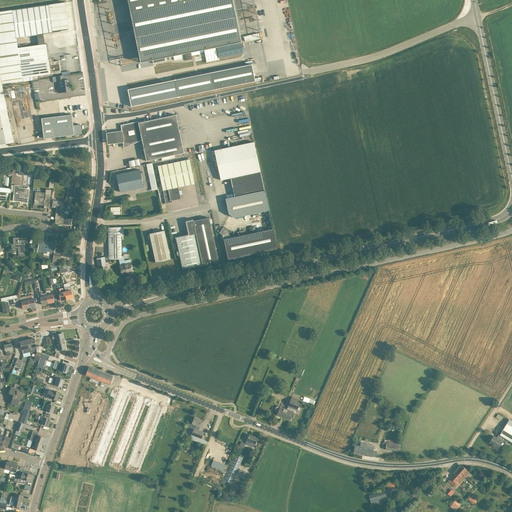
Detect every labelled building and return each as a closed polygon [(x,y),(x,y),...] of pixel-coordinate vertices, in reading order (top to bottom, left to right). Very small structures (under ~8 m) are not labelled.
[(128,0),(141,62),(242,42),(233,0),(128,0)] [(244,53),(241,43),(217,48),(219,58),(244,53)] [(18,48),(20,63),(49,59),(47,44),(18,48)] [(49,59),(20,63),(23,81),(33,80),(32,76),(51,74),(49,59)] [(51,74),(61,73),(59,61),(52,62),(51,59),(49,59),(51,74)] [(175,80),(178,97),(256,81),(252,64),(175,80)] [(123,90),(128,89),(148,85),(144,66),(119,71),(120,76),(117,76),(120,88),(120,89),(121,89),(121,90),(122,90),(123,90)] [(0,144),(14,142),(2,84),(0,73),(0,144)] [(53,82),(57,81),(59,93),(71,91),(70,87),(69,87),(68,80),(64,80),(63,75),(53,77),(52,77),(53,82)] [(69,136),(80,135),(81,134),(82,133),(81,124),(73,125),(72,114),(41,118),(44,138),(69,135),(69,136)] [(170,116),(141,122),(138,121),(121,125),(124,148),(142,140),(145,154),(147,161),(178,154),(184,153),(176,115),(170,116)] [(106,135),(108,147),(124,145),(123,133),(106,135)] [(256,150),(254,141),(214,150),(216,159),(256,150)] [(221,180),(231,178),(235,196),(265,190),(256,150),(216,159),(221,180)] [(131,166),(141,164),(140,158),(130,160),(131,166)] [(179,187),(194,184),(189,159),(158,166),(163,190),(166,204),(173,202),(172,201),(181,199),(179,187)] [(146,164),(152,190),(157,189),(152,163),(146,164)] [(120,192),(144,187),(140,170),(116,175),(120,192)] [(0,199),(6,200),(6,201),(7,196),(8,196),(8,193),(7,193),(7,192),(10,193),(11,188),(0,187),(0,199)] [(14,194),(14,196),(13,201),(14,201),(24,202),(24,203),(28,204),(29,188),(25,188),(25,192),(18,191),(17,194),(14,194)] [(235,218),(268,210),(270,210),(265,190),(235,196),(226,198),(229,214),(235,218)] [(36,191),(35,199),(34,204),(41,205),(41,204),(44,205),(44,208),(49,208),(50,195),(46,194),(46,192),(36,191)] [(56,219),(56,220),(55,223),(63,224),(65,213),(61,212),(62,205),(57,205),(58,200),(53,200),(52,207),(56,208),(55,217),(57,217),(57,219),(56,219)] [(65,213),(63,224),(71,225),(72,219),(73,219),(74,207),(69,206),(68,213),(65,213)] [(186,221),(189,235),(176,238),(183,269),(202,265),(203,266),(219,262),(209,217),(194,221),(193,219),(186,221)] [(108,228),(109,259),(119,259),(122,259),(122,256),(121,227),(108,228)] [(273,229),(272,229),(231,238),(228,235),(230,232),(223,227),(219,233),(223,235),(221,238),(224,240),(228,259),(233,258),(235,259),(235,258),(241,257),(242,257),(243,256),(278,249),(274,234),(273,229)] [(164,230),(150,233),(156,263),(171,260),(164,230)] [(11,244),(12,248),(18,248),(19,257),(25,256),(24,245),(28,244),(27,239),(21,240),(21,241),(18,241),(18,240),(18,238),(13,238),(14,244),(11,244)] [(40,239),(38,252),(47,253),(47,251),(54,252),(54,253),(56,242),(56,243),(49,241),(49,242),(40,240),(40,239)] [(61,256),(56,255),(53,254),(52,263),(60,264),(60,263),(61,256)] [(102,267),(103,269),(107,268),(104,256),(97,258),(99,267),(102,267)] [(132,272),(130,263),(120,266),(122,274),(132,272)] [(25,285),(33,283),(32,276),(24,278),(25,285)] [(65,291),(67,299),(73,298),(71,286),(70,286),(69,283),(64,284),(65,291)] [(67,299),(65,291),(62,292),(61,288),(58,289),(61,300),(67,299)] [(55,302),(54,297),(52,290),(49,291),(50,294),(47,295),(48,303),(55,302)] [(48,303),(47,295),(46,293),(43,294),(42,292),(39,293),(42,305),(48,303)] [(17,298),(18,294),(1,298),(2,303),(4,313),(7,312),(7,313),(8,312),(10,312),(9,305),(19,303),(18,301),(17,298)] [(20,294),(18,294),(17,298),(18,301),(21,300),(23,309),(29,308),(27,296),(21,297),(20,294)] [(36,306),(33,294),(27,296),(29,308),(36,306)] [(57,339),(57,341),(57,342),(64,341),(63,333),(56,334),(56,335),(52,335),(53,340),(57,339)] [(36,346),(36,343),(35,338),(27,340),(30,352),(36,350),(37,352),(34,359),(39,360),(40,357),(41,353),(38,352),(40,346),(40,345),(40,346),(36,346)] [(30,352),(27,340),(20,341),(22,350),(23,353),(30,352)] [(64,341),(57,342),(58,346),(55,347),(55,351),(59,350),(59,351),(66,349),(64,341)] [(4,345),(7,356),(11,355),(11,354),(14,353),(13,349),(12,343),(4,345)] [(41,353),(40,357),(41,357),(38,366),(42,368),(43,366),(46,359),(48,360),(49,356),(41,353)] [(17,358),(15,366),(19,367),(17,370),(21,372),(22,370),(26,371),(28,366),(24,365),(24,364),(21,362),(22,360),(17,358)] [(69,365),(60,361),(57,369),(60,370),(59,370),(67,373),(69,365)] [(112,376),(93,369),(89,367),(86,375),(91,377),(89,381),(98,384),(99,381),(109,385),(112,376)] [(54,385),(57,386),(62,387),(64,379),(55,376),(52,383),(54,384),(54,385)] [(11,387),(9,393),(10,393),(9,396),(11,396),(8,406),(10,406),(11,404),(18,406),(19,402),(21,402),(21,400),(22,400),(24,393),(18,391),(18,389),(11,387)] [(51,398),(52,399),(57,400),(60,392),(54,390),(53,391),(49,389),(46,396),(51,398)] [(81,400),(91,404),(93,398),(96,399),(97,396),(91,394),(90,397),(84,394),(83,397),(82,397),(81,400)] [(314,405),(315,401),(305,396),(303,400),(314,405)] [(284,418),(290,420),(295,409),(297,410),(301,401),(292,397),(286,409),(281,407),(280,407),(278,406),(276,407),(275,410),(276,411),(278,412),(277,415),(282,417),(282,416),(284,417),(284,418)] [(91,404),(81,400),(80,404),(81,404),(80,407),(86,409),(85,412),(91,414),(92,411),(89,410),(91,404)] [(46,411),(48,412),(52,413),(55,406),(52,405),(53,402),(50,401),(46,411)] [(24,408),(20,422),(28,424),(28,422),(27,421),(31,410),(24,408)] [(75,420),(85,423),(87,417),(77,413),(76,419),(75,419),(75,420)] [(497,413),(495,417),(504,422),(507,418),(497,413)] [(37,422),(43,424),(48,426),(51,419),(39,415),(38,419),(37,422)] [(202,420),(195,417),(193,422),(190,421),(188,427),(194,429),(191,435),(202,439),(204,432),(198,430),(199,426),(200,426),(202,420)] [(511,421),(509,419),(497,438),(502,441),(504,438),(511,442),(511,421)] [(75,420),(73,426),(83,429),(85,423),(75,420)] [(30,425),(28,424),(20,422),(19,422),(16,430),(17,430),(19,431),(20,431),(21,429),(21,430),(22,429),(24,429),(24,427),(29,429),(30,425)] [(389,429),(395,432),(398,426),(392,424),(389,429)] [(32,441),(42,444),(44,437),(39,435),(35,434),(32,441)] [(245,444),(251,446),(254,447),(258,438),(249,434),(245,444)] [(492,446),(498,449),(503,441),(502,441),(497,438),(493,436),(489,443),(493,445),(492,446)] [(397,450),(398,445),(398,441),(388,439),(388,442),(386,441),(386,442),(383,442),(382,449),(386,449),(397,450)] [(32,441),(32,443),(30,448),(34,449),(39,451),(42,444),(32,441)] [(77,445),(67,442),(66,448),(75,451),(77,445)] [(353,453),(372,457),(372,456),(376,457),(377,451),(374,451),(374,449),(373,449),(374,446),(361,443),(360,446),(355,445),(353,453)] [(75,451),(66,448),(64,455),(73,457),(75,451)] [(90,460),(100,463),(102,457),(98,456),(98,453),(93,452),(90,460)] [(232,483),(243,458),(235,454),(224,480),(232,483)] [(60,466),(70,469),(72,463),(62,460),(60,466)] [(90,460),(89,466),(98,468),(100,463),(90,460)] [(11,470),(13,462),(9,461),(8,462),(7,461),(5,468),(2,468),(0,474),(3,474),(4,472),(10,473),(10,470),(11,470)] [(17,464),(17,463),(13,462),(11,470),(10,470),(10,473),(15,475),(14,481),(17,482),(19,472),(16,471),(18,464),(17,464)] [(68,474),(70,469),(60,466),(59,472),(68,474)] [(98,468),(89,466),(87,471),(97,474),(98,468)] [(462,466),(448,481),(455,487),(457,485),(458,485),(466,476),(470,473),(462,466)] [(25,484),(29,472),(24,471),(24,472),(23,472),(22,473),(19,472),(17,482),(25,484)] [(95,480),(97,474),(87,471),(85,477),(95,480)] [(25,484),(26,484),(31,486),(34,475),(32,474),(33,473),(29,472),(25,484)] [(112,479),(110,485),(124,489),(126,483),(127,479),(119,477),(118,480),(112,479)] [(67,480),(58,478),(57,480),(56,484),(66,487),(67,480)] [(395,481),(387,483),(389,489),(397,487),(395,481)] [(148,491),(149,485),(140,482),(138,488),(148,491)] [(66,487),(56,484),(55,488),(55,490),(64,493),(66,487)] [(109,492),(115,493),(122,495),(124,489),(110,485),(109,492)] [(384,491),(369,495),(371,502),(386,497),(384,491)] [(146,496),(137,494),(135,499),(145,502),(146,497),(146,496)] [(472,495),(468,499),(474,504),(478,500),(472,495)] [(63,499),(53,496),(53,499),(52,499),(51,502),(61,505),(63,499)] [(457,499),(450,506),(455,511),(462,503),(457,499)] [(120,504),(112,502),(107,500),(105,507),(119,510),(120,504)] [(61,505),(51,502),(50,506),(51,506),(50,509),(60,511),(61,505)]
